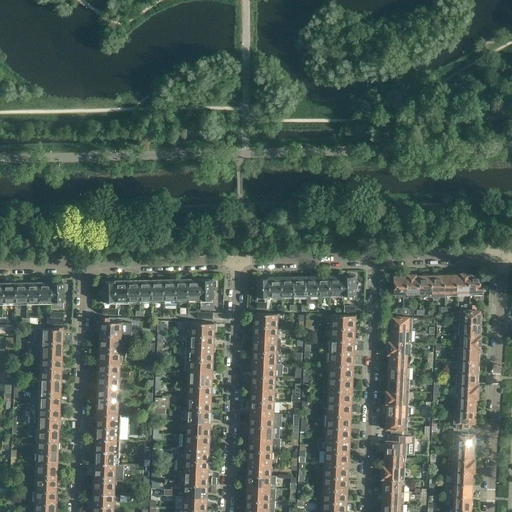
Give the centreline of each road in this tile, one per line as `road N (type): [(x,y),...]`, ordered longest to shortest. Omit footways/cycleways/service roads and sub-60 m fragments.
road 1 (residential): [(490,511),(504,253)]
road 2 (residential): [(365,511),(375,256)]
road 3 (residential): [(238,260),(229,511)]
road 4 (residential): [(74,511),(86,263)]
road 5 (residential): [(86,263),(238,260)]
road 6 (residential): [(238,260),(375,256)]
road 7 (residential): [(375,256),(504,253)]
